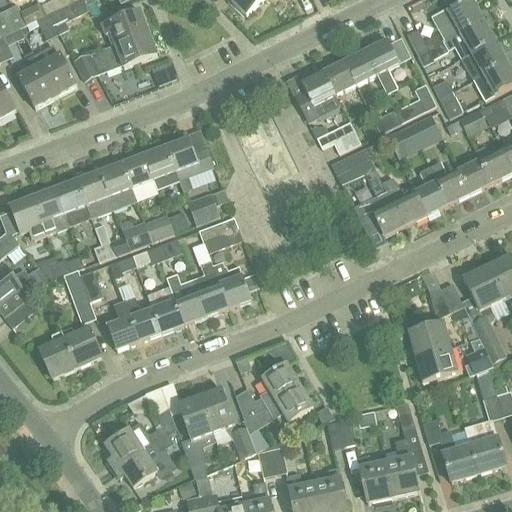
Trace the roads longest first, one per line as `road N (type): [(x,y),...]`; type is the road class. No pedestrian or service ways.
road 1 (residential): [(39,430),(511,214)]
road 2 (residential): [(0,169),(238,78),(396,0)]
